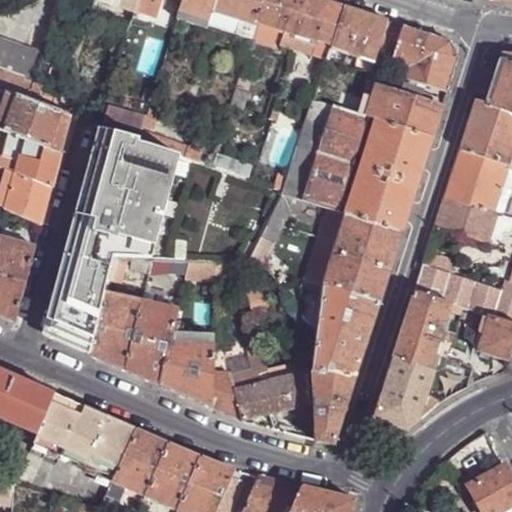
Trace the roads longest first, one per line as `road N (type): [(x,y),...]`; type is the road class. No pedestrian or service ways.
road 1 (residential): [(343,474),(483,30)]
road 2 (residential): [(22,355),(241,451),(343,474)]
road 3 (residential): [(22,355),(80,131)]
road 4 (residential): [(492,403),(428,442),(388,484)]
